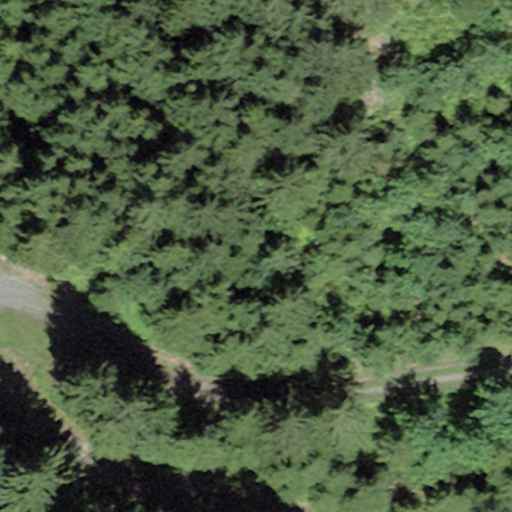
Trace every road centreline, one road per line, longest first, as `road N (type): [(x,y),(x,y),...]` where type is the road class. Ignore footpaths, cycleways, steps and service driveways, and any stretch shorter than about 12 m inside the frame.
road 1 (track): [(0,300),(26,304),(169,390),(253,396),(511,366)]
road 2 (track): [(216,511),(121,479),(0,402)]
